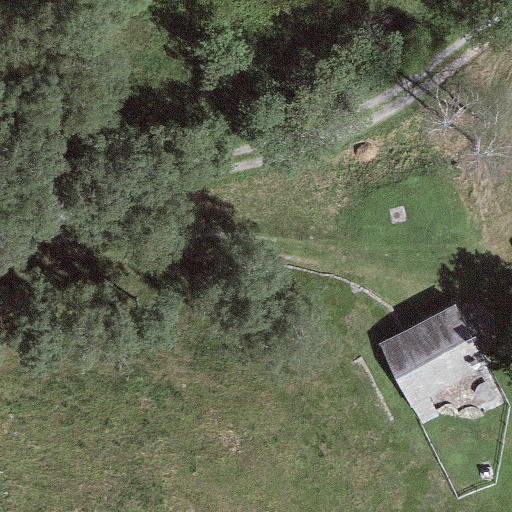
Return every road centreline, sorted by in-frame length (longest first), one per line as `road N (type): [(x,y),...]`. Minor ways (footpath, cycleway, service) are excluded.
road 1 (unclassified): [(511,16),(324,137),(92,197),(0,232)]
road 2 (track): [(0,245),(295,258),(383,292)]
